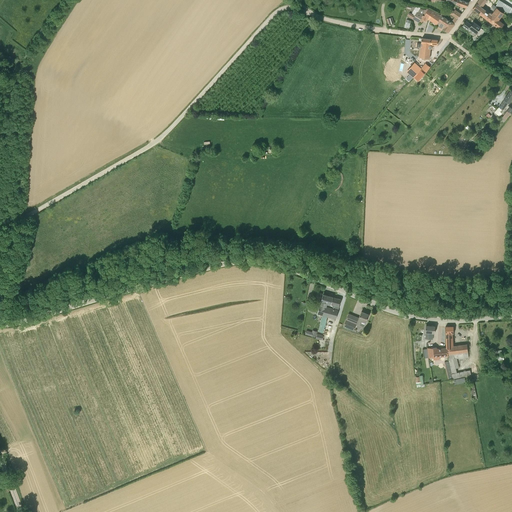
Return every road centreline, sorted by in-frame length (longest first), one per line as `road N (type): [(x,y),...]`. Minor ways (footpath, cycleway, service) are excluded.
road 1 (unclassified): [(0,324),(239,261),(289,268),(409,316),(511,317)]
road 2 (unclassified): [(0,231),(159,139),(280,8),(310,13)]
road 3 (unclassified): [(447,36),(310,13)]
